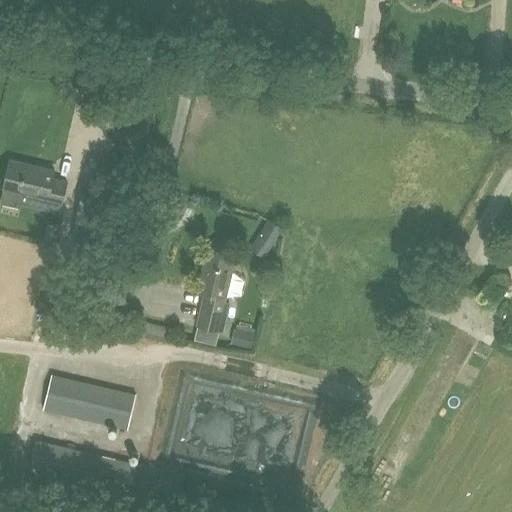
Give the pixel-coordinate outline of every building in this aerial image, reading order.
[(62,178),(73,179),(76,159),(65,158),(62,178)] [(12,159),(5,188),(24,192),(21,204),(60,213),(62,204),(63,204),(69,180),(55,176),(56,169),(12,159)] [(104,224),(114,183),(88,177),(72,242),(98,248),(104,224)] [(271,255),(292,232),(281,222),(260,245),(271,255)] [(226,302),(236,253),(206,247),(197,291),(205,293),(199,325),(224,331),(230,302),(226,302)] [(65,327),(62,341),(81,346),(84,331),(65,327)] [(137,393),(63,376),(53,374),(45,409),(128,428),(137,393)] [(184,474),(63,445),(38,439),(29,473),(176,508),(184,474)]
